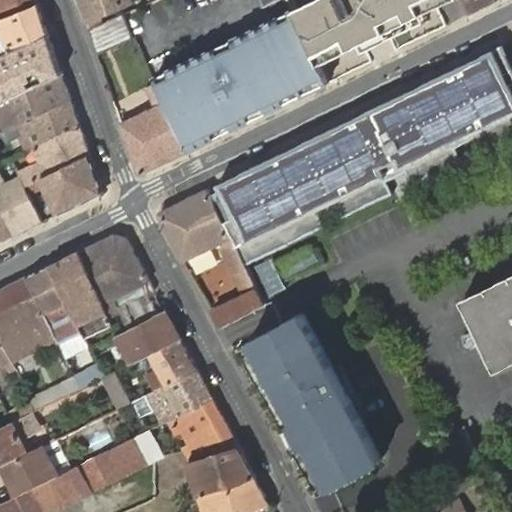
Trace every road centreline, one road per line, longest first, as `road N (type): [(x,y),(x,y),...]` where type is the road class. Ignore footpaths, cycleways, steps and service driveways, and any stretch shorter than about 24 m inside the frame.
road 1 (residential): [(511,17),(134,200)]
road 2 (residential): [(303,511),(134,200)]
road 3 (residential): [(61,0),(134,200)]
road 4 (residential): [(134,200),(0,268)]
